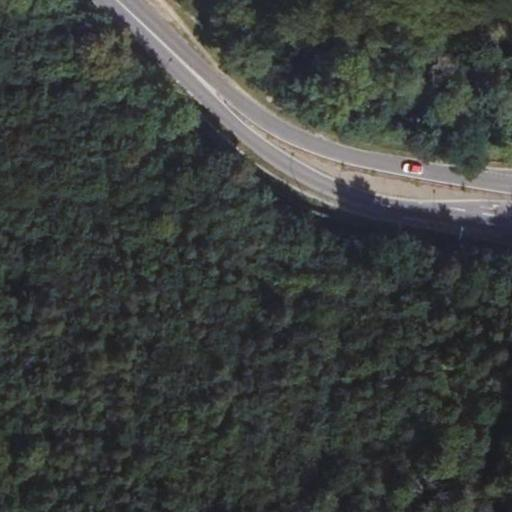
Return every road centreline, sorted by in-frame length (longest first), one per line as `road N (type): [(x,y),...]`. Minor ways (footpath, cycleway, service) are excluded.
road 1 (secondary): [(162,41),(231,132),(296,172),(384,205),(511,228)]
road 2 (secondary): [(511,185),(305,142),(162,41)]
